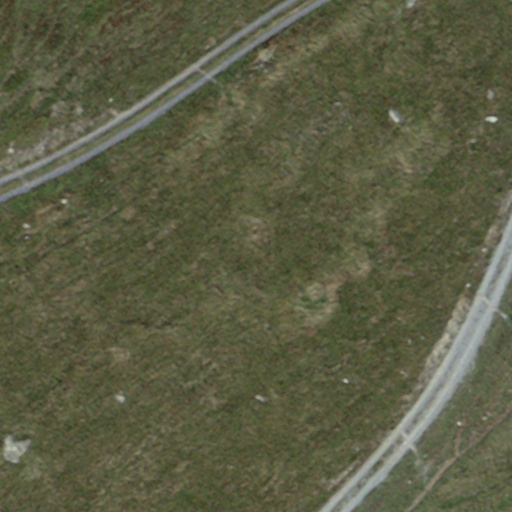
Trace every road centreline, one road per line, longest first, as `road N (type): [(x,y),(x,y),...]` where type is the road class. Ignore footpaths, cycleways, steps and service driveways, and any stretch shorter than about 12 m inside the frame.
road 1 (track): [(309,0),(129,124),(0,195)]
road 2 (track): [(333,511),(446,378),(511,248)]
